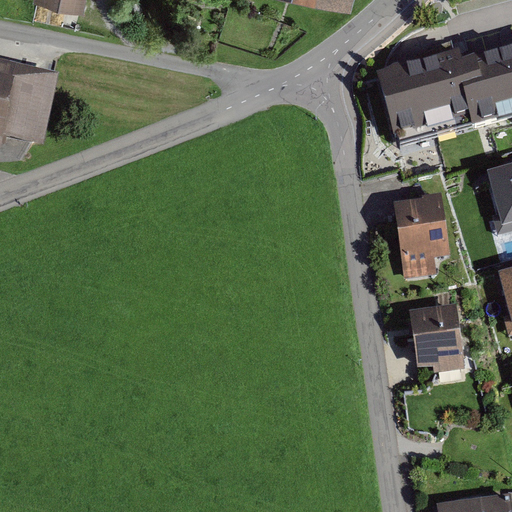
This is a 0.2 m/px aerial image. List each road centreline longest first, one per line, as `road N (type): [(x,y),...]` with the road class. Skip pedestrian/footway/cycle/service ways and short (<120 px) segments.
road 1 (residential): [(321,75),(337,126),(396,511)]
road 2 (tertiary): [(0,197),(321,75)]
road 3 (unclassified): [(321,75),(233,77),(0,33)]
